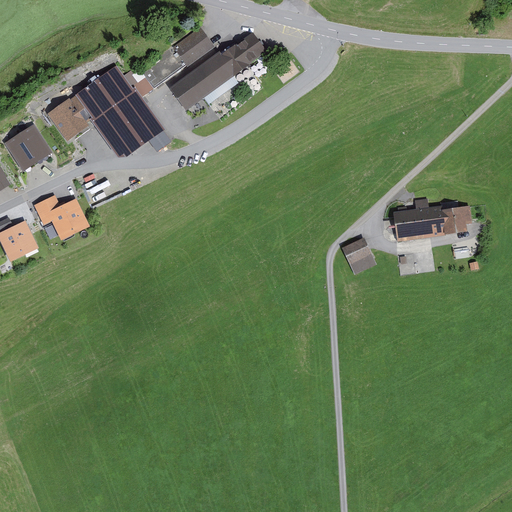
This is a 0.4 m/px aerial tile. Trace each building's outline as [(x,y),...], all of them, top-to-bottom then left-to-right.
[(174,49),(188,68),(215,49),(202,29),(174,49)] [(253,34),(174,91),(185,106),(201,94),(203,97),(266,52),(253,34)] [(176,53),(143,74),(154,90),(186,69),(176,53)] [(120,160),(161,131),(117,70),(50,117),(68,142),(90,127),(88,123),(92,121),(120,160)] [(6,147),(23,173),(51,155),(34,129),(6,147)] [(0,184),(8,180),(0,166),(0,184)] [(89,229),(76,200),(47,213),(60,242),(89,229)] [(395,215),(399,242),(468,233),(466,224),(473,224),(470,208),(442,212),(442,208),(429,210),(428,202),(417,203),(418,212),(395,215)] [(0,218),(0,234),(0,235),(0,233),(0,227),(15,221),(12,213),(0,218)] [(25,224),(0,235),(0,242),(11,265),(38,252),(25,224)] [(344,251),(355,276),(377,266),(365,241),(344,251)]
